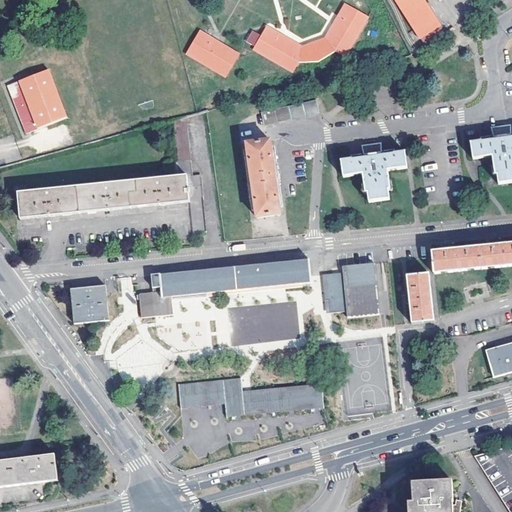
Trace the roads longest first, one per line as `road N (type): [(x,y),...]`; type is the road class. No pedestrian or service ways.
road 1 (residential): [(325,244),(6,277)]
road 2 (tertiary): [(165,502),(6,277)]
road 3 (residential): [(511,20),(491,35),(493,88),(478,110),(333,133)]
road 4 (residential): [(511,228),(325,244)]
road 5 (residential): [(165,502),(318,466),(343,451)]
road 6 (residential): [(343,451),(186,489),(165,502)]
road 7 (residential): [(343,451),(478,414)]
